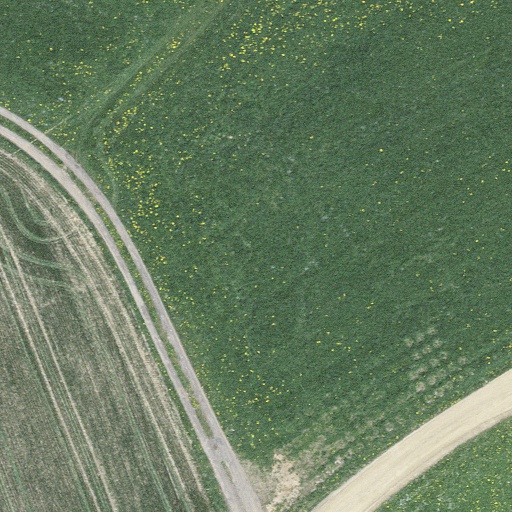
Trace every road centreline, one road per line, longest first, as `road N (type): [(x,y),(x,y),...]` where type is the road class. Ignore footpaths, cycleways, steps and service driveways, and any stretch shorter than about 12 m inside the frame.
road 1 (track): [(0,125),(20,131),(74,176),(110,228),(239,511)]
road 2 (unclassified): [(345,511),(511,391)]
